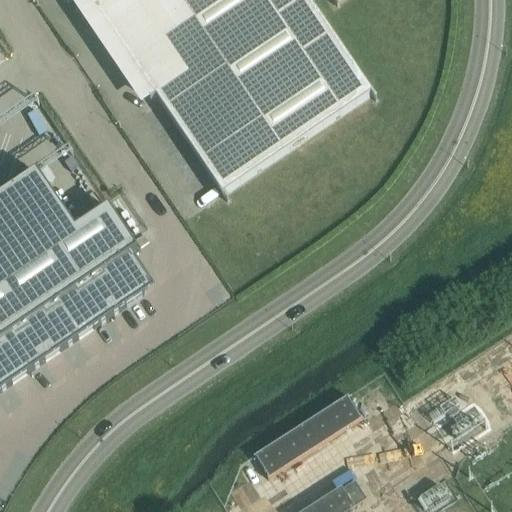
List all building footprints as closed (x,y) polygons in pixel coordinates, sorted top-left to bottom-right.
[(82,0),(81,1),(83,3),(87,0),(137,0),(188,75),(149,101),(151,103),(157,99),(227,203),(230,202),(226,196),(371,97),(375,103),(377,102),(307,0),(331,0),(337,8),(338,7),(334,2),(336,0),(82,0)] [(161,185),(170,181),(162,163),(153,167),(161,185)] [(0,394),(143,297),(148,280),(133,259),(139,255),(137,253),(138,252),(109,210),(76,232),(37,174),(0,199),(0,394)] [(268,480),(267,480),(268,481),(363,421),(362,420),(361,420),(348,400),(349,400),(348,399),(254,459),(254,460),(255,459),(268,480)] [(349,511),(366,502),(355,485),(311,511),(349,511)]
